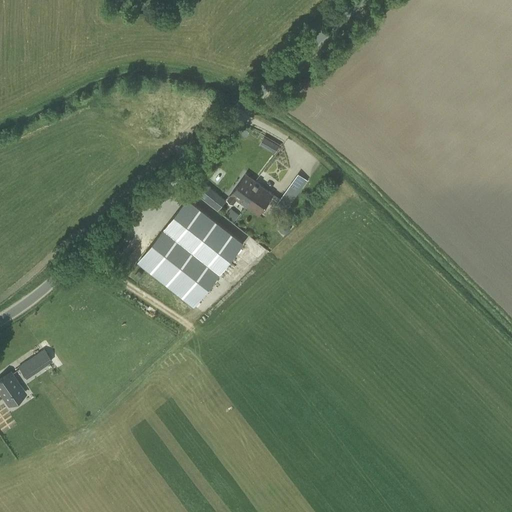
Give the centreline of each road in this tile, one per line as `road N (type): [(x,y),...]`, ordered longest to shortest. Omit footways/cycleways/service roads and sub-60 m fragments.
road 1 (unclassified): [(0,319),(358,0)]
road 2 (track): [(0,121),(119,68),(186,69),(258,93)]
